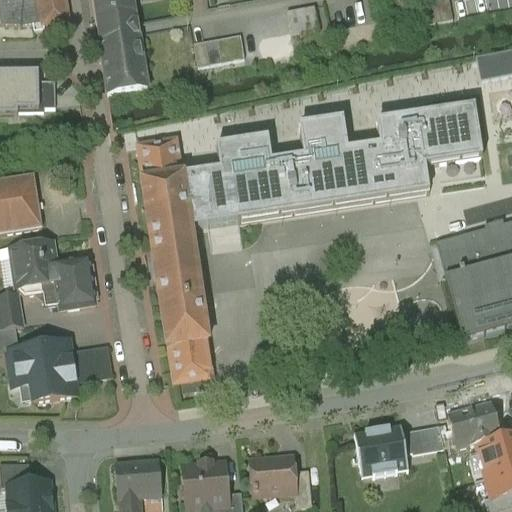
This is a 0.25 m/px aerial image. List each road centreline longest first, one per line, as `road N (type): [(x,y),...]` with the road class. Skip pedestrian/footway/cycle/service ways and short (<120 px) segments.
road 1 (residential): [(145,437),(85,54)]
road 2 (residential): [(145,437),(426,388),(511,365)]
